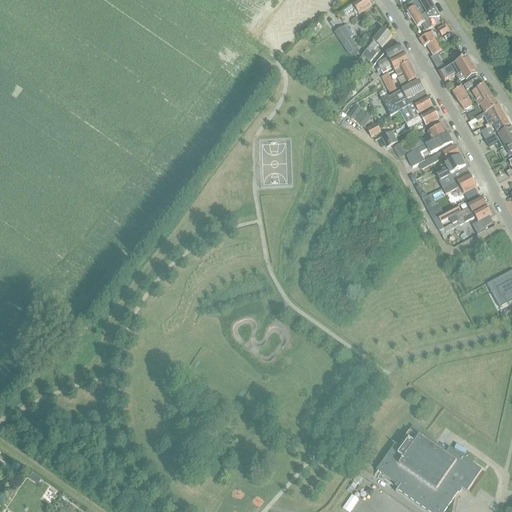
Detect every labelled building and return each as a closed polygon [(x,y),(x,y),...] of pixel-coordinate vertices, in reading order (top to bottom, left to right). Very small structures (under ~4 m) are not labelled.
[(366,0),(361,0),(342,13),(337,16),(339,20),(355,9),(359,15),(372,7),(366,0)] [(428,15),(419,1),(418,0),(417,0),(407,7),(408,9),(408,11),(417,26),(425,22),(424,21),(428,19),(428,15)] [(430,0),(421,0),(419,1),(428,15),(428,19),(441,17),(430,0)] [(438,29),(442,37),(450,32),(446,24),(438,29)] [(344,28),(341,30),(334,34),(341,44),(348,56),(358,49),(344,28)] [(378,46),(382,50),(392,38),(384,31),(362,57),(370,63),(378,54),(374,51),(378,46)] [(427,46),(436,41),(431,33),(420,40),(424,48),(427,46)] [(436,41),(427,46),(434,57),(442,52),(436,41)] [(379,68),(404,54),(399,45),(385,53),(388,58),(379,63),(380,64),(378,65),(379,67),(379,68)] [(379,68),(379,67),(376,69),(378,73),(381,72),(383,75),(388,72),(386,69),(392,66),(395,71),(409,64),(404,54),(379,68)] [(439,73),(445,83),(456,76),(460,82),(466,79),(467,81),(475,76),(464,59),(450,68),(449,67),(439,73)] [(409,64),(395,71),(399,79),(404,76),(405,77),(399,81),(403,88),(418,79),(409,64)] [(382,78),(390,94),(396,91),(388,75),(382,78)] [(464,86),(466,90),(480,82),(477,77),(464,86)] [(389,97),(381,101),(391,118),(400,113),(402,112),(407,109),(427,98),(424,92),(419,82),(390,98),(389,97)] [(472,105),(473,106),(479,103),(491,96),(484,84),(472,91),(477,99),(471,103),(472,105)] [(464,110),(472,105),(471,103),(462,87),(453,92),(464,110)] [(497,106),(491,96),(479,103),(484,113),(497,106)] [(406,125),(410,123),(421,117),(420,115),(433,108),(428,98),(427,98),(407,109),(402,112),(400,113),(406,125)] [(471,121),(475,118),(484,113),(479,103),(473,106),(476,110),(467,115),(471,121)] [(475,118),(482,131),(490,127),(489,126),(504,117),(498,105),(497,106),(484,113),(475,118)] [(349,117),(354,121),(361,111),(356,107),(349,117)] [(421,117),(410,123),(413,127),(423,122),(426,127),(439,120),(434,110),(421,117)] [(356,122),(364,128),(372,118),(363,112),(356,122)] [(482,131),(487,139),(495,135),(494,134),(509,125),(504,117),(489,126),(490,127),(482,131)] [(367,130),(371,138),(381,133),(377,125),(367,130)] [(413,153),(447,135),(442,126),(428,133),(431,137),(424,141),(423,140),(406,150),(402,144),(394,149),(399,159),(412,152),(413,153)] [(506,161),(508,160),(511,158),(511,156),(511,155),(511,130),(510,127),(502,132),(501,131),(495,135),(487,139),(485,140),(489,148),(499,142),(503,150),(500,151),(506,161)] [(382,138),(387,149),(398,143),(392,133),(382,138)] [(438,151),(452,144),(447,135),(413,153),(407,157),(413,169),(419,166),(425,163),(420,154),(428,150),(431,155),(438,151)] [(446,158),(449,164),(461,158),(455,147),(429,160),(425,163),(419,166),(422,171),(446,158)] [(439,182),(443,189),(470,175),(461,158),(449,164),(441,168),(443,172),(437,176),(440,182),(439,182)] [(470,175),(443,189),(446,194),(460,187),(464,195),(477,189),(470,175)] [(472,198),(480,193),(478,189),(470,194),(472,198)] [(438,197),(441,196),(440,191),(426,195),(433,215),(443,212),(438,197)] [(452,210),(458,206),(465,203),(462,197),(449,204),(452,210)] [(456,216),(459,222),(487,207),(482,198),(468,206),(470,209),(456,216)] [(458,206),(452,210),(445,214),(438,217),(441,223),(452,217),(451,216),(460,211),(458,206)] [(487,207),(459,222),(444,230),(446,233),(459,226),(460,227),(476,218),(479,223),(491,216),(487,207)] [(511,271),(487,285),(491,293),(497,290),(502,299),(504,298),(507,305),(511,302),(511,271)] [(464,426),(461,431),(471,438),(474,433),(464,426)] [(377,472),(400,487),(398,490),(428,511),(445,511),(461,489),(467,493),(482,471),(449,448),(447,451),(413,427),(410,432),(399,447),(395,445),(377,472)] [(360,480),(356,486),(360,489),(364,483),(360,480)]
